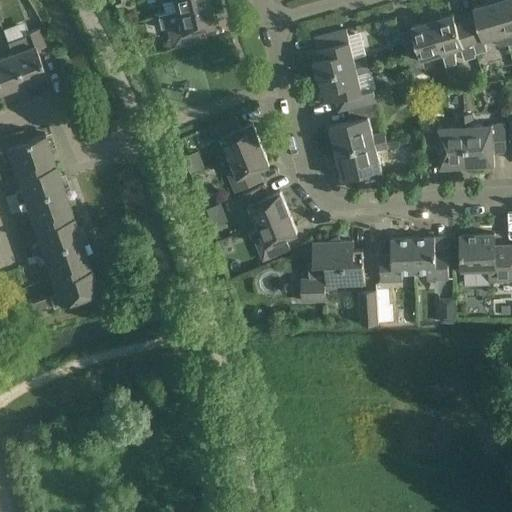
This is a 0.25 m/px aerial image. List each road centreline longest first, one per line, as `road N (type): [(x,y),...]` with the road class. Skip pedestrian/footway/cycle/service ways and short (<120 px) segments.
road 1 (residential): [(287,84),(310,178),(333,206),(511,198)]
road 2 (residential): [(217,322),(142,136)]
road 3 (unclassified): [(254,511),(217,322)]
road 4 (residential): [(0,123),(54,111),(84,152),(142,136)]
road 5 (residential): [(142,136),(78,0)]
